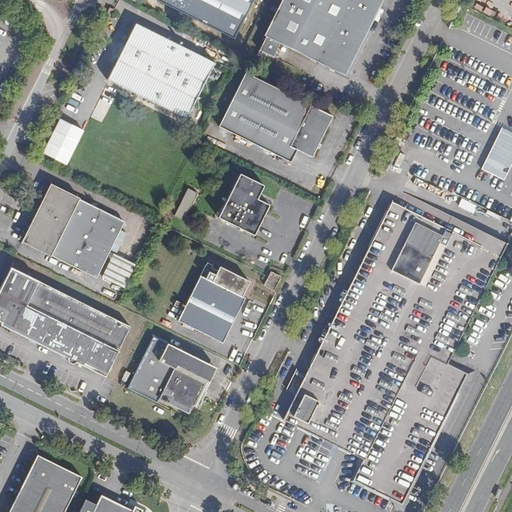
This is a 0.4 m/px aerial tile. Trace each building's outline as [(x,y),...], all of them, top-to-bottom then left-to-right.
[(252,0),(160,0),(160,1),(234,38),(252,0)] [(383,0),(282,0),(265,35),(268,36),(261,50),(274,56),(281,43),(346,75),(383,0)] [(130,38),(128,41),(110,77),(189,116),(215,63),(137,24),(130,38)] [(219,55),(211,51),(208,56),(217,60),(219,55)] [(465,77),(469,80),(474,71),(469,69),(465,77)] [(333,116),(246,73),(219,127),(291,163),(298,150),(313,157),(333,116)] [(480,170),(503,181),(511,161),(511,133),(500,128),(480,170)] [(255,197),(262,183),(239,172),(217,216),(253,233),(268,203),(255,197)] [(124,221),(80,199),(81,198),(51,183),(22,242),(51,256),(52,255),(96,277),(124,221)] [(188,214),(199,193),(189,188),(175,216),(187,222),(191,215),(188,214)] [(473,214),(476,205),(461,199),(457,207),(473,214)] [(448,365),(502,256),(457,234),(461,226),(444,218),(440,226),(421,216),(392,202),(284,420),(358,457),(355,462),(361,465),(354,479),(399,501),(396,507),(406,511),(411,501),(405,499),(465,378),(471,381),(477,369),(468,364),(464,373),(448,365)] [(457,234),(502,256),(507,244),(427,203),(421,216),(440,226),(444,218),(461,226),(457,234)] [(249,281),(221,267),(219,270),(212,267),(213,265),(208,262),(207,265),(206,264),(186,304),(177,300),(175,305),(184,310),(178,320),(223,343),(246,298),(242,296),(249,281)] [(72,350),(68,357),(69,361),(73,363),(77,362),(106,377),(130,327),(11,267),(0,289),(0,317),(1,318),(4,320),(2,325),(62,355),(66,352),(68,348),(72,350)] [(282,277),(272,271),(265,285),(275,290),(282,277)] [(174,368),(183,351),(154,336),(128,388),(158,403),(160,399),(172,405),(189,414),(194,404),(197,406),(198,403),(200,404),(206,392),(201,390),(202,387),(205,383),(174,368)] [(62,355),(68,357),(72,350),(68,348),(66,352),(62,355)] [(216,367),(183,351),(174,368),(205,383),(202,387),(205,389),(216,367)] [(160,399),(158,403),(170,409),(172,405),(160,399)] [(38,458),(34,466),(35,467),(45,463),(46,462),(38,458)] [(35,467),(34,466),(11,511),(66,511),(83,479),(77,476),(77,477),(46,462),(45,463),(35,467)] [(141,511),(142,511),(134,508),(132,511),(131,511),(128,511),(129,510),(101,496),(96,506),(85,501),(79,511),(141,511)]
